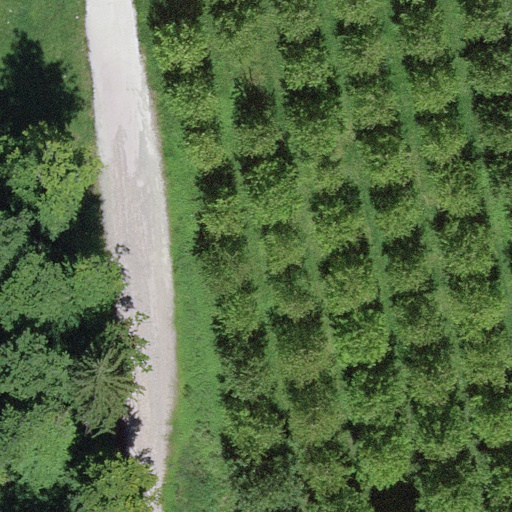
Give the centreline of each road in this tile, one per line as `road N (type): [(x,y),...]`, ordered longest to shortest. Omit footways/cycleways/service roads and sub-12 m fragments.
road 1 (track): [(98,0),(137,511)]
road 2 (track): [(0,284),(108,146)]
